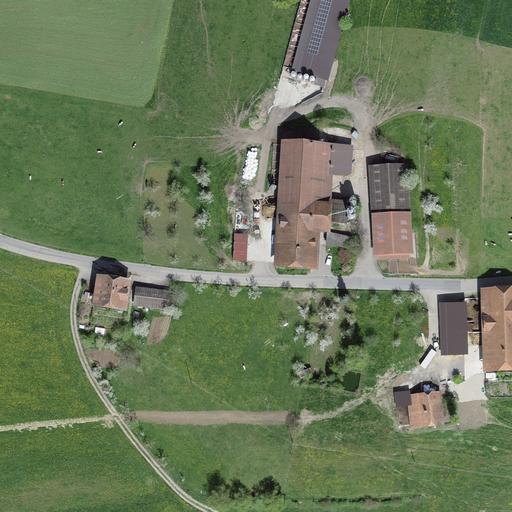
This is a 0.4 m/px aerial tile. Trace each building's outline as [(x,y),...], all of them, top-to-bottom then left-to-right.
[(349,0),(312,0),(294,70),(329,79),(349,0)] [(331,149),(281,146),(276,247),(286,248),(285,273),(315,274),(317,238),(327,238),(327,226),(328,204),(331,149)] [(368,170),(370,218),(408,216),(405,168),(368,170)] [(344,227),(346,205),(328,204),(327,226),(344,227)] [(408,216),(370,218),(373,260),(411,257),(408,216)] [(349,250),(350,241),(325,239),(325,249),(349,250)] [(252,252),(242,252),(243,261),(252,261),(252,252)] [(128,285),(94,280),(90,311),(124,315),(128,285)] [(168,294),(134,290),(132,308),(167,311),(168,294)] [(511,292),(480,294),(483,375),(511,374),(511,292)] [(469,299),(441,300),(442,352),(470,351),(469,299)] [(438,395),(406,399),(411,433),(443,429),(438,395)]
